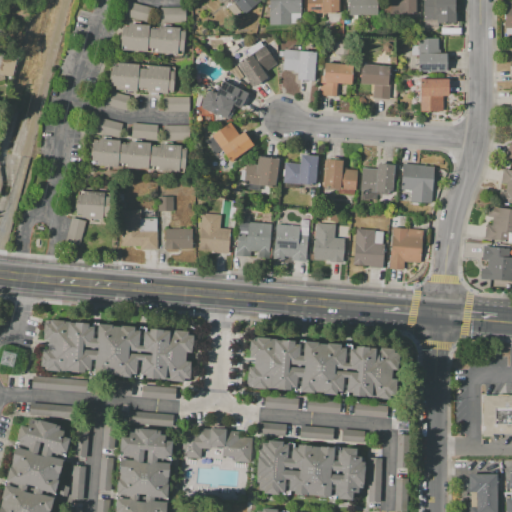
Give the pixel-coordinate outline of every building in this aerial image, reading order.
[(260,0),(244,14),(231,0),(260,0)] [(269,0),(300,0),(300,25),(269,25),(269,0)] [(339,0),(339,13),(306,13),(306,0),(339,0)] [(377,0),(377,15),(348,15),(348,0),(377,0)] [(416,0),(416,13),(383,13),(383,0),(416,0)] [(455,0),(455,23),(436,23),(436,19),(423,19),(423,0),(455,0)] [(511,1),(504,1),(503,33),(511,33),(511,1)] [(227,7),(232,2),(240,12),(234,16),(227,7)] [(184,7),(159,7),(159,22),(185,21),(184,7)] [(120,50),(123,22),(133,23),(133,22),(140,23),(162,25),(163,25),(171,25),(171,26),(182,27),(179,55),(120,50)] [(417,72),(417,38),(437,38),(437,53),(446,53),(446,72),(417,72)] [(259,41),(276,64),(263,72),(267,77),(252,88),(235,65),(250,54),(247,50),(259,41)] [(384,51),(386,52),(388,51),(389,51),(390,49),(391,48),(391,46),(390,44),(389,43),(387,43),(385,43),(384,43),(383,45),(382,46),(382,48),(383,50),(384,51)] [(317,52),(315,81),(296,79),(297,72),(293,72),(293,70),(282,69),(284,50),(317,52)] [(0,73),(13,73),(13,56),(0,55),(0,73)] [(112,62),(174,67),(171,91),(167,90),(166,94),(145,92),(146,89),(135,88),(135,91),(115,89),(115,86),(110,85),(112,62)] [(324,63),(352,65),(351,85),(337,83),(336,97),(319,96),(320,75),(323,75),(324,63)] [(360,65),(388,67),(387,78),(389,78),(388,99),(372,98),(373,84),(359,83),(360,65)] [(448,79),(448,96),(442,96),(442,111),(420,111),(420,79),(448,79)] [(247,93),(240,108),(235,106),(228,119),(209,109),(208,111),(200,107),(203,102),(201,101),(206,92),(207,93),(209,89),(216,93),(222,81),(247,93)] [(125,110),(129,96),(104,89),(100,103),(125,110)] [(187,97),(163,96),(163,111),(187,111),(187,97)] [(155,139),(156,124),(131,123),(130,138),(155,139)] [(243,131),(253,145),(230,162),(220,149),(211,136),(229,123),(238,135),(243,131)] [(187,125),(163,125),(163,140),(187,139),(187,125)] [(211,136),(220,149),(213,154),(204,141),(211,136)] [(91,165),(93,141),(98,141),(98,138),(120,140),(120,143),(128,143),(128,141),(150,143),(150,145),(158,146),(158,144),(181,146),(181,148),(186,149),(185,156),(186,156),(185,173),(157,171),(158,167),(148,166),(148,170),(127,168),(127,164),(117,164),(117,167),(91,165)] [(317,156),(314,185),(283,183),(284,163),(299,164),(300,154),(317,156)] [(278,159),(274,188),(243,183),(245,163),(257,164),(258,156),(278,159)] [(326,159),(341,160),(341,167),(346,167),(346,169),(357,170),(355,190),(323,188),(326,159)] [(360,191),(361,168),(376,169),(377,164),(395,165),(393,193),(360,191)] [(402,164),(433,166),(431,203),(410,202),(411,190),(400,190),(402,164)] [(502,169),(511,170),(511,203),(498,202),(499,191),(504,192),(505,185),(500,184),(502,169)] [(76,194),(82,195),(82,192),(109,194),(107,217),(103,216),(103,219),(80,217),(80,215),(75,214),(76,194)] [(116,193),(124,194),(123,202),(116,201),(116,193)] [(158,211),(158,196),(172,196),(172,211),(158,211)] [(511,209),(511,242),(484,239),(485,224),(491,225),(492,217),(486,216),(487,207),(511,209)] [(157,249),(140,249),(139,246),(121,246),(121,210),(140,210),(140,218),(157,218),(157,249)] [(227,254),(198,251),(201,214),(220,215),(219,228),(229,229),(227,254)] [(389,224),(389,216),(398,217),(398,225),(389,224)] [(79,245),(83,220),(69,217),(65,242),(79,245)] [(270,224),(268,258),(235,256),(238,221),(270,224)] [(315,223),(343,225),(341,262),(328,262),(328,260),(313,259),(315,223)] [(275,224),(307,226),(305,262),(290,260),(291,257),(283,256),(283,260),(273,259),(275,224)] [(388,268),(391,228),(422,230),(420,263),(403,261),(403,270),(388,268)] [(164,230),(192,229),(192,248),(164,248),(164,230)] [(355,229),(374,230),(374,231),(382,232),(381,244),(383,244),(381,268),(352,265),(355,229)] [(511,280),(480,279),(481,268),(487,268),(487,261),(482,261),(483,247),(508,248),(507,257),(511,257),(511,280)] [(193,335),(191,352),(186,352),(185,361),(190,361),(189,380),(184,380),(184,381),(169,380),(170,379),(159,378),(159,379),(145,378),(145,375),(131,374),(130,378),(107,376),(107,372),(94,371),(95,360),(91,360),(91,370),(84,370),(83,373),(45,370),(45,366),(40,366),(41,356),(42,356),(43,349),(47,349),(48,340),(43,340),(44,333),(43,333),(44,322),(50,322),(50,320),(64,321),(64,322),(74,323),(74,322),(89,323),(88,326),(97,327),(98,323),(112,325),(111,326),(120,327),(120,325),(134,327),(134,330),(137,330),(138,327),(145,327),(145,331),(149,331),(149,329),(173,331),(174,330),(187,331),(187,335),(193,335)] [(249,340),(255,340),(256,337),(294,340),(294,344),(299,344),(300,340),(340,344),(340,348),(355,349),(355,346),(393,349),(393,352),(399,353),(398,370),(391,369),(390,379),(397,379),(395,397),(387,396),(387,399),(376,398),(376,395),(370,395),(370,397),(351,395),(351,393),(336,392),(336,395),(322,394),(322,393),(313,392),(313,393),(294,391),(294,388),(290,388),(290,390),(270,389),(270,386),(265,386),(265,389),(247,388),(248,384),(245,384),(247,367),(253,367),(253,358),(248,358),(249,340)] [(85,390),(85,378),(30,377),(30,389),(85,390)] [(130,396),(130,383),(111,383),(110,395),(130,396)] [(140,396),(173,400),(175,389),(141,384),(140,396)] [(481,395),(511,395),(511,436),(481,436),(481,395)] [(263,408),(296,409),(297,397),(263,396),(263,408)] [(338,401),(305,401),(305,412),(338,412),(338,401)] [(384,416),(385,404),(353,403),(353,415),(384,416)] [(28,415),(68,416),(68,404),(28,404),(28,415)] [(126,423),(171,425),(171,414),(126,412),(126,423)] [(18,426),(27,428),(28,421),(33,423),(34,419),(60,426),(59,429),(64,430),(62,437),(68,438),(65,453),(63,452),(63,455),(51,452),(50,457),(62,460),(54,494),(42,491),(41,495),(53,498),(49,511),(0,511),(0,500),(4,485),(17,488),(18,484),(5,481),(8,467),(10,467),(11,461),(10,460),(14,447),(27,450),(28,446),(17,444),(18,440),(15,440),(18,426)] [(256,434),(284,435),(284,423),(256,422),(256,434)] [(331,439),(332,427),(298,426),(298,438),(331,439)] [(88,428),(76,427),(72,456),(84,457),(88,428)] [(115,511),(117,498),(129,499),(129,494),(117,493),(120,459),(132,460),(133,456),(122,455),(122,452),(119,452),(120,437),(127,437),(128,432),(133,432),(134,428),(160,430),(159,435),(165,435),(165,440),(171,441),(170,456),(168,456),(168,459),(156,458),(156,462),(170,463),(166,498),(154,497),(154,501),(166,502),(165,511),(115,511)] [(184,432),(196,433),(196,428),(209,430),(209,428),(226,429),(226,431),(238,432),(238,437),(252,438),(250,462),(234,460),(234,457),(222,456),(223,447),(210,446),(210,449),(201,448),(200,458),(182,456),(184,432)] [(340,441),(362,442),(363,430),(340,429),(340,441)] [(406,468),(407,434),(395,434),(394,467),(406,468)] [(261,442),(267,443),(267,440),(311,444),(311,447),(319,447),(319,445),(356,449),(355,456),(360,457),(360,461),(364,462),(362,489),(357,488),(357,493),(352,493),(352,499),(293,494),(293,491),(290,491),(289,494),(282,493),(282,492),(278,491),(278,494),(262,493),(262,490),(257,490),(257,483),(254,483),(258,446),(261,446),(261,442)] [(111,457),(98,457),(98,490),(110,490),(111,457)] [(378,502),(380,458),(368,457),(366,502),(378,502)] [(83,466),(71,466),(70,498),(82,499),(83,466)] [(511,511),(511,469),(506,469),(506,491),(504,491),(503,511),(511,511)] [(495,474),(495,511),(465,511),(465,501),(469,501),(469,492),(465,492),(465,483),(468,483),(468,474),(495,474)] [(106,511),(107,499),(95,499),(94,511),(106,511)]
